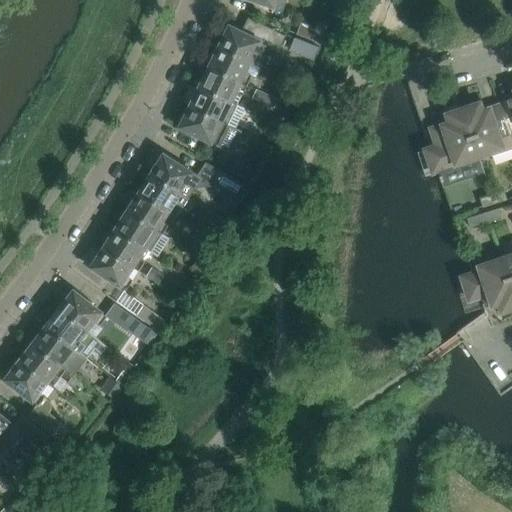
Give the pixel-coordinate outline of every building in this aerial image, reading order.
[(240,0),(253,4),(254,1),(281,10),(283,0),(240,0)] [(219,38),(215,46),(250,63),(251,62),(260,66),(266,55),(262,54),(266,45),(277,50),(283,37),(246,19),(240,32),(228,26),(223,38),(219,38)] [(321,44),(326,32),(301,21),(296,33),(321,44)] [(320,47),(294,37),(290,49),(315,58),(320,47)] [(214,57),(209,67),(247,86),(252,75),(256,76),(260,66),(251,62),(250,63),(215,46),(211,54),(214,57)] [(242,94),(247,86),(209,67),(205,74),(201,75),(198,81),(200,84),(199,87),(231,103),(232,101),(238,104),(242,94)] [(231,103),(199,87),(195,95),(192,95),(187,106),(227,126),(228,124),(236,128),(245,108),(238,104),(232,101),(231,103)] [(269,97),(255,90),(252,97),(265,103),(269,97)] [(511,92),(510,93),(511,98),(511,101),(499,105),(511,142),(511,92)] [(287,93),(284,101),(294,106),(298,98),(287,93)] [(511,147),(511,142),(499,105),(486,110),(483,102),(475,105),(474,103),(472,104),(473,105),(463,109),(478,156),(492,151),(492,154),(511,147)] [(184,117),(179,128),(191,134),(192,132),(218,144),(231,151),(241,131),(236,128),(228,124),(227,126),(187,106),(184,112),(182,113),(182,114),(184,117)] [(478,156),(463,109),(452,112),(452,111),(450,112),(450,113),(442,116),(445,124),(431,129),(436,146),(425,150),(433,174),(466,163),(465,160),(478,156)] [(283,129),(278,126),(273,134),(279,137),(283,129)] [(151,172),(151,173),(186,196),(198,178),(175,162),(176,160),(164,152),(158,162),(153,163),(150,168),(151,172)] [(236,159),(229,171),(253,184),(259,173),(236,159)] [(186,196),(151,173),(145,181),(142,181),(136,190),(169,212),(177,217),(183,207),(190,211),(195,202),(186,196)] [(228,174),(221,185),(244,199),(251,187),(228,174)] [(163,221),(169,212),(136,190),(130,198),(132,202),(126,211),(162,234),(168,223),(163,221)] [(506,199),(504,191),(492,195),(494,203),(506,199)] [(494,203),(492,195),(480,198),(482,207),(494,203)] [(501,217),(498,208),(486,212),(489,221),(501,217)] [(169,238),(162,234),(126,211),(121,218),(117,219),(111,227),(145,249),(157,257),(169,238)] [(489,221),(486,212),(467,218),(469,227),(489,221)] [(140,257),(145,249),(111,227),(106,235),(108,239),(102,248),(137,271),(144,260),(140,257)] [(200,257),(211,264),(221,249),(210,242),(200,257)] [(137,271),(102,248),(98,249),(94,254),(96,258),(89,269),(100,277),(102,274),(125,290),(137,271)] [(511,255),(502,259),(511,288),(511,255)] [(511,307),(511,288),(502,259),(479,267),(480,271),(461,277),(469,300),(488,294),(492,305),(494,304),(497,313),(506,310),(506,311),(508,310),(508,309),(511,307)] [(163,275),(152,268),(147,276),(159,283),(163,275)] [(64,298),(57,306),(96,335),(102,327),(99,325),(106,314),(84,298),(86,296),(75,287),(67,297),(64,298)] [(166,320),(144,304),(137,314),(158,330),(166,320)] [(52,318),(46,325),(80,350),(79,351),(87,357),(94,348),(100,353),(107,343),(96,335),(57,306),(51,314),(52,318)] [(134,317),(134,318),(127,328),(149,343),(156,333),(134,317)] [(80,350),(46,325),(45,327),(43,325),(36,334),(38,335),(33,342),(67,367),(66,369),(73,374),(87,357),(79,351),(80,350)] [(67,367),(33,342),(26,350),(23,351),(17,359),(48,382),(54,374),(59,377),(66,369),(67,367)] [(48,382),(17,359),(12,365),(11,370),(3,381),(1,383),(9,389),(11,387),(33,402),(34,401),(38,404),(28,416),(53,435),(63,423),(49,412),(52,409),(51,401),(40,393),(48,382)] [(124,371),(118,379),(124,384),(130,376),(124,371)] [(85,383),(73,374),(69,382),(80,390),(85,383)] [(0,442),(4,446),(15,456),(28,440),(37,448),(47,435),(24,417),(16,427),(0,414),(0,442)] [(27,476),(38,485),(45,478),(33,469),(27,476)]
